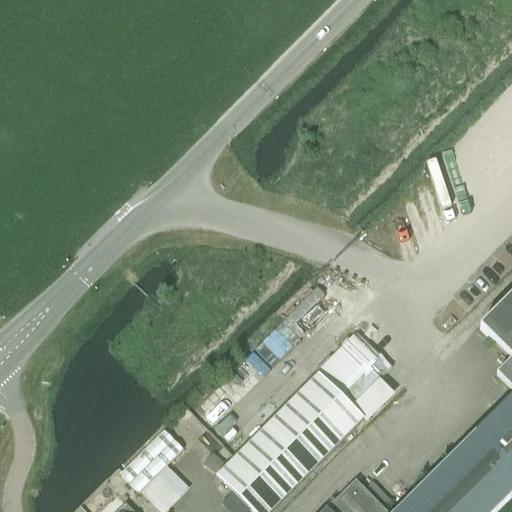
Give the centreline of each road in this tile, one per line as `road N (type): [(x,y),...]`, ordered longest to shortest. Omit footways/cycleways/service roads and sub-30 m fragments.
road 1 (unclassified): [(0,356),(355,0)]
road 2 (unknown): [(177,177),(424,246),(466,229),(511,187)]
road 3 (residential): [(0,391),(22,439),(12,511)]
